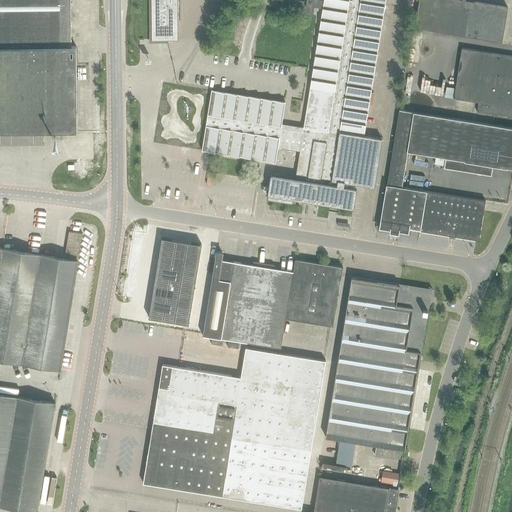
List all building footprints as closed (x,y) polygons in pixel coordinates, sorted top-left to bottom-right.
[(70,0),(0,0),(0,47),(71,47),(70,0)] [(177,41),(176,0),(151,0),(151,40),(151,41),(177,41)] [(293,0),(280,0),(279,11),(313,16),(314,8),(322,10),(315,56),(303,127),(303,129),(303,132),(281,129),(285,102),(284,101),(284,102),(212,91),(212,90),(211,90),(202,151),(203,151),(203,150),(274,162),(275,162),(278,145),(282,145),(282,148),(300,151),(296,174),(295,175),(298,175),(297,180),(271,176),(272,176),(270,176),(267,195),(268,195),(268,200),(292,204),(293,198),(329,204),(330,202),(336,203),(340,204),(340,206),(352,208),(353,208),(356,189),(357,184),(374,187),(381,139),(364,136),(385,0),(323,0),(323,1),(317,0),(305,0),(306,2),(293,0)] [(418,0),(414,28),(502,42),(507,8),(461,0),(418,0)] [(0,131),(40,131),(76,131),(76,60),(75,47),(71,47),(0,47),(0,131)] [(511,56),(462,48),(460,56),(453,98),(478,102),(477,112),(511,117),(511,56)] [(402,187),(407,153),(407,151),(445,158),(445,159),(444,165),(444,168),(477,173),(491,175),(492,165),(511,168),(511,127),(492,124),(456,119),(399,109),(387,184),(402,187)] [(379,228),(396,231),(408,233),(409,228),(419,230),(426,191),(402,187),(387,184),(386,184),(379,228)] [(419,231),(448,235),(479,240),(485,201),(426,191),(419,230),(419,231)] [(0,505),(37,511),(54,403),(40,400),(0,394),(0,359),(40,366),(60,369),(78,260),(82,236),(82,234),(69,231),(69,232),(65,259),(64,258),(54,257),(40,254),(25,252),(17,251),(0,247),(0,505)] [(162,238),(159,258),(179,261),(180,251),(182,241),(162,238)] [(182,241),(180,251),(200,254),(202,245),(187,242),(186,242),(182,241)] [(180,251),(179,261),(198,264),(200,254),(180,251)] [(203,332),(203,335),(221,338),(234,262),(222,261),(222,260),(223,253),(216,252),(216,256),(203,332)] [(159,258),(156,277),(175,281),(177,271),(179,261),(159,258)] [(341,267),(304,261),(300,260),(295,259),(293,272),(285,318),(332,326),(342,267),(341,267)] [(179,261),(177,271),(197,274),(198,264),(179,261)] [(281,348),(285,318),(293,272),(286,270),(286,271),(274,269),(274,265),(254,262),(254,266),(241,264),(241,263),(234,262),(221,338),(281,348)] [(177,271),(175,281),(195,284),(197,274),(177,271)] [(156,277),(152,297),(172,300),(174,291),(175,281),(156,277)] [(338,362),(325,437),(339,439),(349,441),(356,442),(361,443),(376,446),(374,455),(395,459),(396,453),(402,454),(403,454),(403,450),(405,450),(408,429),(410,420),(417,370),(419,360),(427,309),(423,308),(426,289),(399,285),(352,277),(338,357),(338,362)] [(175,281),(174,291),(193,294),(195,284),(175,281)] [(174,291),(172,300),(192,304),(193,294),(174,291)] [(152,297),(149,317),(169,320),(170,310),(172,300),(152,297)] [(172,300),(170,310),(190,314),(192,304),(172,300)] [(170,310),(169,320),(188,324),(190,314),(170,310)] [(162,365),(152,427),(148,448),(146,448),(145,453),(148,453),(143,483),(301,509),(325,360),(245,347),(240,377),(162,365)] [(339,439),(335,463),(352,466),(356,442),(349,441),(339,439)] [(399,473),(382,471),(381,483),(397,485),(399,473)] [(313,511),(394,511),(398,489),(397,489),(319,476),(313,511)]
